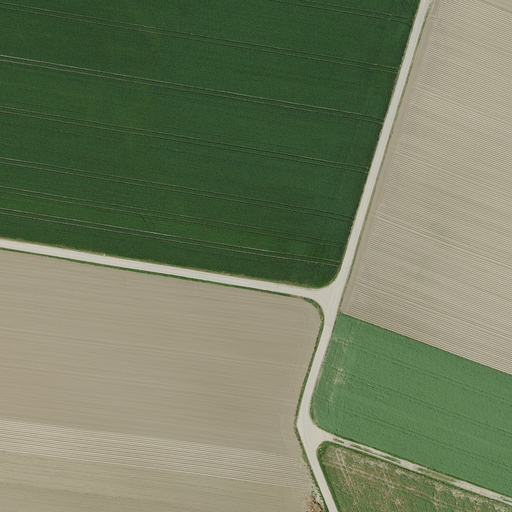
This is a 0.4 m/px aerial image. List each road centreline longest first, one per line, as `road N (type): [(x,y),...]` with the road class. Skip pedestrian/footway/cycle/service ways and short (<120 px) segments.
road 1 (track): [(333,511),(303,423),(306,400),(427,0)]
road 2 (track): [(332,299),(0,243)]
road 3 (track): [(303,423),(511,503)]
